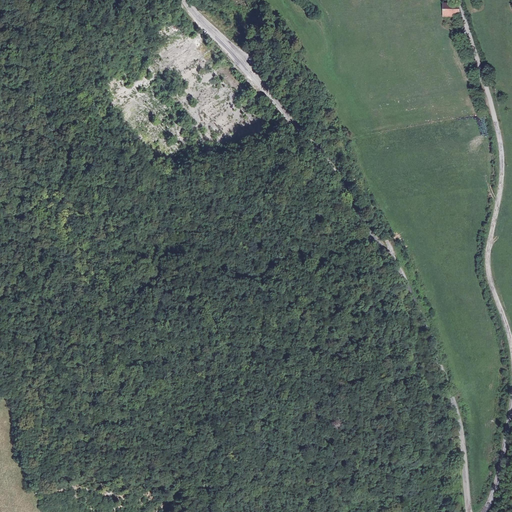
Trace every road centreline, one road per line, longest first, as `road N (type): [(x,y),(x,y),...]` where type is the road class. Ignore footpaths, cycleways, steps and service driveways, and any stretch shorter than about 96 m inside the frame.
road 1 (tertiary): [(184,0),(314,143),(397,262),(449,398),(469,511)]
road 2 (unclassified): [(511,346),(486,266),(501,152),(458,0)]
road 3 (track): [(261,0),(343,146),(387,250)]
